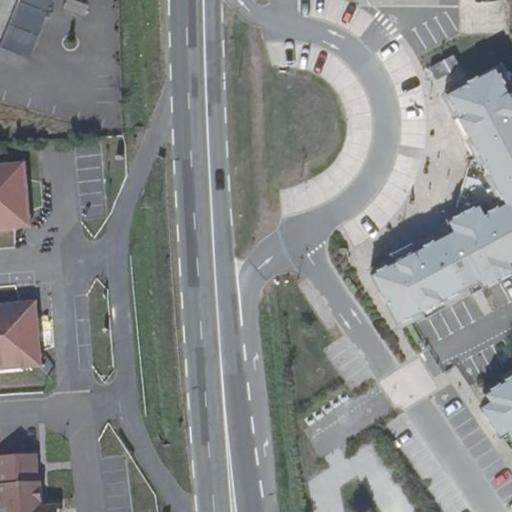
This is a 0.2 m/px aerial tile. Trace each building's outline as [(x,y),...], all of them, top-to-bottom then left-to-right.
[(0,0),(0,46),(14,53),(35,0),(0,0)] [(511,83),(502,65),(454,90),(511,199),(492,209),(487,199),(454,216),(459,226),(376,270),(404,325),(511,267),(511,83)] [(10,164),(0,165),(0,230),(15,229),(29,213),(27,178),(10,164)] [(0,370),(27,368),(40,352),(37,317),(21,303),(0,304),(0,370)] [(511,380),(493,391),(497,398),(489,402),(507,431),(511,428),(511,380)] [(0,475),(1,476),(2,511),(50,511),(50,506),(42,506),(41,482),(35,482),(33,454),(0,455),(0,460),(0,466),(0,465),(0,475)]
